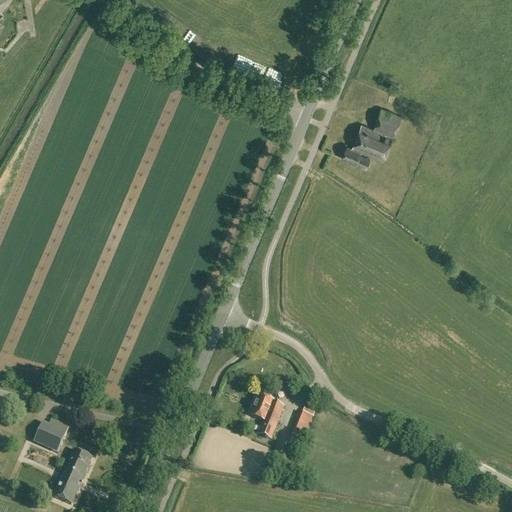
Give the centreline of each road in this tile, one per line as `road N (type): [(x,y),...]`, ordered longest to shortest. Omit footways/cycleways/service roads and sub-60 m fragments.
road 1 (unclassified): [(511,485),(344,402),(294,342),(224,316)]
road 2 (unclassified): [(305,115),(164,49),(106,0)]
road 3 (secondary): [(224,316),(305,115)]
road 4 (secondary): [(142,511),(224,316)]
road 5 (secondary): [(305,115),(356,0)]
